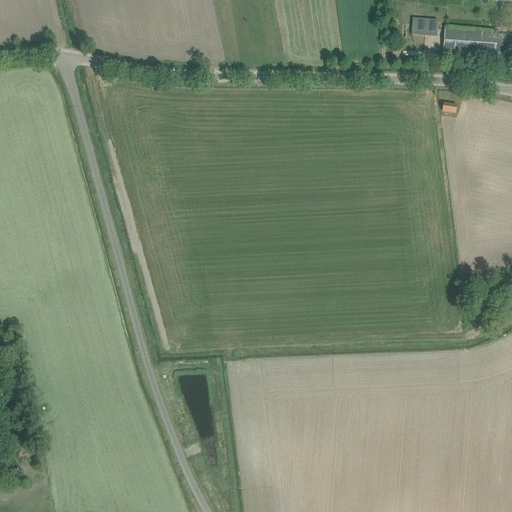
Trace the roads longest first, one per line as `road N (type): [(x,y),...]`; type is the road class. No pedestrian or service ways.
road 1 (unclassified): [(0,59),(63,54),(149,76),(444,81),(511,90)]
road 2 (unknown): [(63,54),(169,431),(208,511)]
